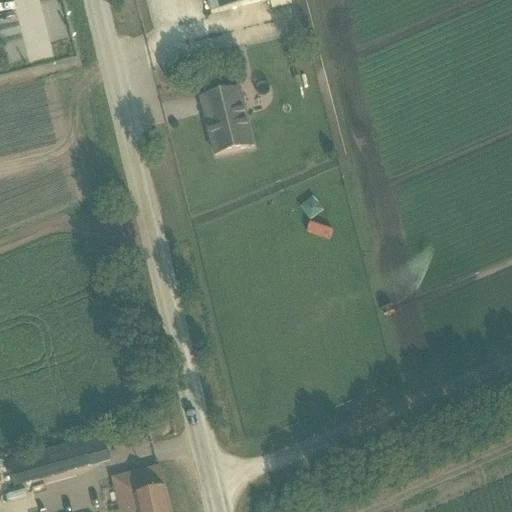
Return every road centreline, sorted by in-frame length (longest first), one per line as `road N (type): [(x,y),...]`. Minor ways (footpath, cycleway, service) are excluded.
road 1 (tertiary): [(212,489),(93,0)]
road 2 (unclassified): [(212,489),(511,362)]
